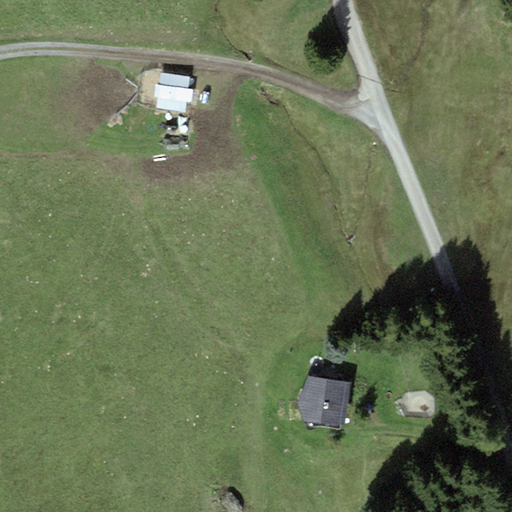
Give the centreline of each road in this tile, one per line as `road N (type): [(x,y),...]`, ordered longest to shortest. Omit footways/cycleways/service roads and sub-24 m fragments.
road 1 (unclassified): [(343,0),(511,481)]
road 2 (track): [(383,107),(356,108),(266,74),(196,61),(72,48),(0,55)]
